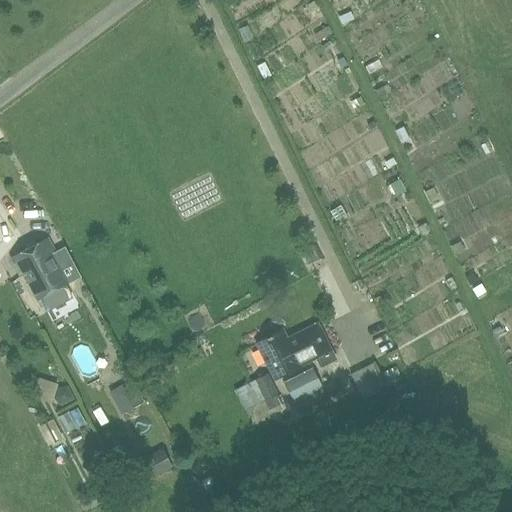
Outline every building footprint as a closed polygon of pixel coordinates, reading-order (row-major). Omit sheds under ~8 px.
[(316,8),(312,2),(306,6),(309,12),(316,8)] [(352,18),(349,12),(337,18),(340,24),(352,18)] [(331,33),(327,27),(317,33),(321,39),(331,33)] [(385,95),(382,88),(375,91),(378,98),(385,95)] [(369,130),(376,127),(373,122),(367,126),(369,130)] [(402,127),(393,132),(399,143),(408,139),(402,127)] [(480,146),(485,155),(491,151),(486,142),(480,146)] [(392,159),(384,164),(387,169),(395,164),(392,159)] [(398,180),(390,185),(396,196),(404,191),(398,180)] [(432,189),(423,193),(429,204),(437,200),(432,189)] [(47,240),(10,260),(19,278),(22,276),(36,301),(37,300),(43,311),(71,296),(65,285),(67,284),(53,260),(56,258),(47,240)] [(451,246),(455,254),(462,250),(459,242),(451,246)] [(300,252),(306,264),(320,257),(314,245),(300,252)] [(476,282),(472,274),(465,278),(469,285),(476,282)] [(444,281),(448,289),(454,285),(450,278),(444,281)] [(476,297),(484,292),(480,285),(472,290),(476,297)] [(255,344),(273,380),(300,367),(300,366),(316,358),(320,367),(334,360),(317,324),(286,340),(282,331),(255,344)] [(312,367),(283,381),(297,410),(326,395),(312,367)] [(250,419),(282,403),(266,372),(252,379),(263,400),(245,409),(250,419)] [(72,400),(65,388),(54,390),(51,398),(59,407),(72,400)] [(142,400),(137,390),(126,396),(131,406),(142,400)] [(142,482),(172,466),(161,447),(132,463),(142,482)] [(83,511),(108,499),(104,492),(98,492),(94,484),(86,488),(89,496),(88,502),(80,506),(83,511)]
